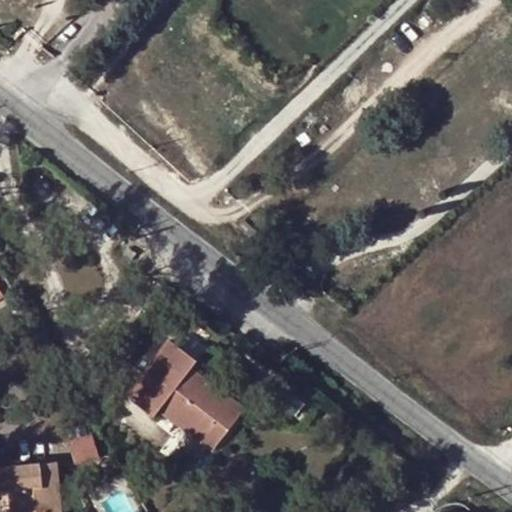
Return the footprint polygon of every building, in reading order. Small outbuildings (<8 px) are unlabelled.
[(131,261),(136,254),(128,248),(123,255),(131,261)] [(197,361),(167,338),(124,396),(153,417),(158,410),(211,450),(243,409),(190,369),(197,361)] [(92,436),(68,445),(77,467),(100,458),(92,436)] [(0,489),(1,490),(3,491),(6,491),(8,491),(10,491),(10,511),(59,511),(55,462),(4,468),(0,469),(0,489)] [(0,489),(0,511),(10,511),(10,491),(8,491),(6,491),(3,491),(1,490),(0,489)]
